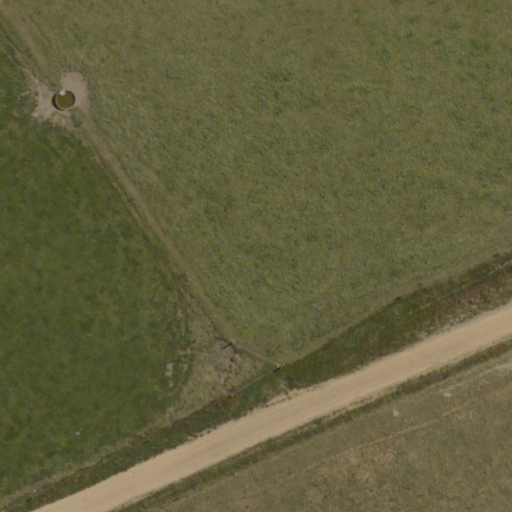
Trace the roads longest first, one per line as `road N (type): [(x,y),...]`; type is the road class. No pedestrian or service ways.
road 1 (track): [(290,421),(511,322)]
road 2 (track): [(290,421),(77,511)]
